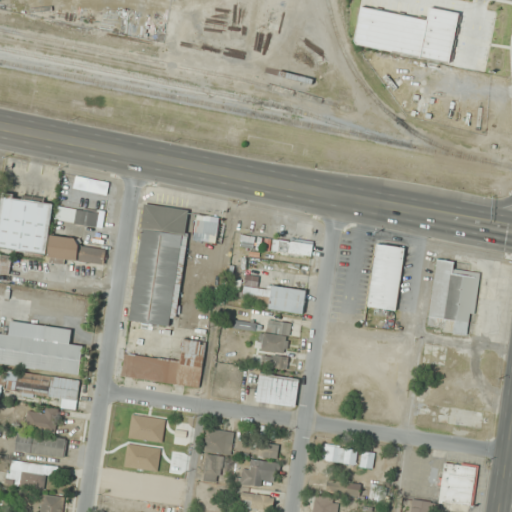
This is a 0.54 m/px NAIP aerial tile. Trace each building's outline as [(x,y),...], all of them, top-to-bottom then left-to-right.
[(53,201),(2,194),(0,209),(0,248),(46,255),(53,201)] [(190,210),(145,204),(130,320),(174,326),(190,210)] [(97,227),(99,213),(58,206),(56,220),(97,227)] [(217,243),(218,216),(199,215),(198,242),(217,243)] [(254,236),(242,236),(242,247),(254,247),(254,236)] [(273,251),(311,256),(313,243),(274,238),(273,251)] [(48,257),(105,264),(107,245),(51,239),(48,257)] [(405,247),(376,243),(367,308),(396,312),(405,247)] [(0,273),(10,274),(10,257),(0,256),(0,273)] [(427,330),(472,336),(480,273),(454,269),(455,261),(437,259),(427,330)] [(272,286),(272,290),(244,286),(242,304),(303,312),(306,290),(272,286)] [(438,296),(427,368),(449,372),(460,299),(438,296)] [(262,349),(286,354),(292,324),(268,319),(262,349)] [(71,328),(11,321),(9,333),(0,331),(0,364),(79,374),(83,346),(70,344),(71,328)] [(200,387),(206,342),(183,339),(181,361),(125,354),(122,378),(200,387)] [(288,359),(265,353),(261,367),(285,373),(288,359)] [(0,370),(0,390),(77,398),(79,379),(0,370)] [(296,407),(299,379),(260,374),(256,402),(296,407)] [(482,428),(484,411),(469,410),(470,400),(457,399),(457,407),(436,405),(436,410),(428,409),(427,422),(482,428)] [(28,412),(28,431),(57,432),(57,409),(46,409),(46,413),(28,412)] [(205,452),(232,454),(234,431),(206,430),(205,452)] [(17,453),(66,455),(67,437),(18,435),(17,453)] [(259,457),(277,459),(279,446),(261,443),(259,457)] [(357,464),(358,449),(325,445),(324,460),(357,464)] [(374,468),(375,453),(363,452),(361,467),(374,468)] [(218,483),(223,457),(207,454),(202,480),(218,483)] [(261,486),(262,479),(277,480),(278,462),(252,460),(251,469),(242,468),(241,485),(261,486)] [(8,484),(45,489),(46,475),(62,477),(63,467),(11,461),(8,484)] [(439,502),(472,506),(477,466),(444,462),(439,502)] [(135,496),(138,480),(117,475),(113,492),(135,496)] [(361,484),(328,480),(326,493),(360,496),(361,484)] [(371,501),(385,501),(385,486),(371,486),(371,501)] [(275,496),(243,492),(241,507),(273,511),(275,496)] [(62,511),(64,497),(42,495),(39,511),(62,511)] [(313,511),(337,511),(338,498),(314,496),(313,511)] [(432,511),(433,502),(412,500),(410,511),(432,511)]
